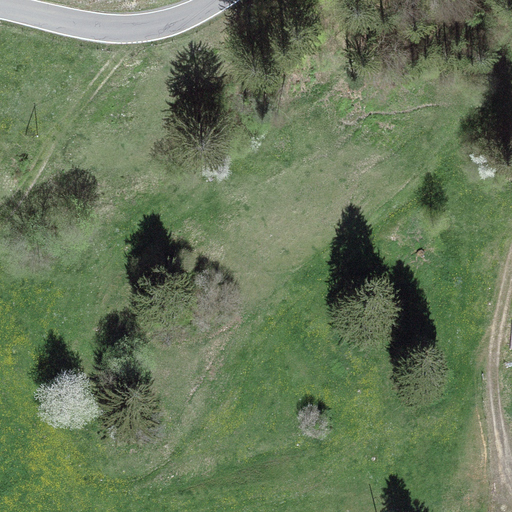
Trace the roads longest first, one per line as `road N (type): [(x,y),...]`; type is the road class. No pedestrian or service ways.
road 1 (track): [(0,217),(135,26)]
road 2 (tertiary): [(0,4),(122,27),(173,20),(214,0)]
